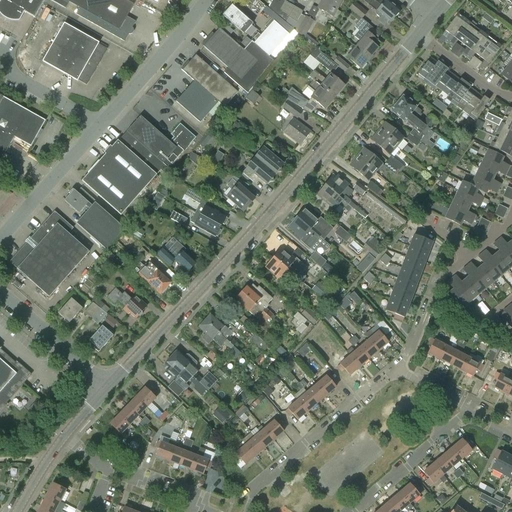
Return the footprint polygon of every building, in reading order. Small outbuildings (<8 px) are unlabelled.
[(44,0),(0,0),(0,1),(0,10),(2,12),(0,15),(2,17),(4,19),(7,20),(11,21),(12,18),(19,21),(24,12),(34,18),(44,0)] [(75,14),(124,42),(128,34),(129,34),(130,34),(131,34),(132,33),(133,32),(133,31),(133,30),(133,29),(132,28),(135,22),(126,17),(133,5),(124,0),(49,0),(65,9),(68,2),(78,8),(75,14)] [(317,9),(332,17),(331,16),(335,9),(336,10),(341,0),(323,0),(322,2),(321,1),(317,9)] [(373,0),(363,0),(364,1),(365,1),(370,5),(370,6),(376,12),(375,13),(381,18),(378,21),(385,27),(388,24),(389,24),(394,18),(374,1),(373,0)] [(373,0),(374,1),(394,18),(400,11),(386,0),(385,0),(385,1),(383,0),(373,0)] [(284,22),(298,31),(306,17),(300,14),(302,12),(286,2),(278,16),(285,22),(284,22)] [(356,15),(361,19),(366,13),(354,2),(349,9),(356,15)] [(222,16),(243,34),(252,24),(231,5),(226,11),(226,10),(225,11),(223,13),(222,14),(223,15),(222,16)] [(43,6),(37,16),(45,21),(51,10),(43,6)] [(448,44),(468,17),(466,20),(457,14),(443,32),(444,33),(445,31),(449,35),(444,41),(448,44)] [(380,34),(361,19),(356,15),(354,18),(358,22),(353,27),(358,31),(354,37),(360,42),(355,48),(369,59),(377,48),(381,44),(376,39),(380,34)] [(306,17),(298,31),(297,32),(304,36),(313,21),(306,17)] [(461,46),(474,27),(476,25),(471,21),(469,23),(466,21),(469,18),(468,17),(448,44),(452,47),(457,40),(461,44),(460,45),(461,46)] [(254,44),(269,57),(288,35),(273,21),(254,44)] [(42,62),(77,81),(77,80),(86,85),(106,49),(98,44),(98,43),(63,24),(42,62)] [(466,57),(486,30),(485,30),(483,33),(474,27),(461,46),(462,44),(467,48),(462,54),(466,57)] [(228,68),(223,73),(247,94),(275,62),(251,42),(244,50),(219,29),(203,47),(228,68)] [(478,59),(492,40),(484,34),(486,31),(486,30),(466,57),(469,60),(474,54),(479,57),(478,58),(478,59)] [(500,47),(492,40),(478,59),(479,57),(484,61),(479,67),(483,70),(503,44),(503,43),(500,47)] [(337,66),(333,62),(315,48),(309,55),(331,73),(337,66)] [(369,59),(355,48),(347,58),(360,69),(369,59)] [(180,69),(194,81),(176,102),(200,123),(218,103),(224,108),(237,93),(195,56),(189,63),(188,61),(180,69)] [(337,57),(333,62),(337,66),(343,71),(347,66),(337,57)] [(422,81),(428,86),(444,64),(439,60),(436,63),(430,58),(416,76),(416,77),(419,74),(425,78),(422,81)] [(442,91),(453,75),(447,70),(449,67),(444,64),(428,86),(433,89),(435,86),(441,91),(439,93),(439,94),(442,91)] [(511,71),(507,67),(500,75),(511,84),(511,71)] [(343,86),(330,75),(326,80),(313,70),(308,76),(313,80),(334,97),(343,86)] [(445,99),(451,103),(467,81),(462,77),(459,80),(453,75),(442,91),(448,96),(445,99)] [(334,97),(313,80),(308,86),(315,93),(311,98),(324,109),(334,97)] [(465,109),(476,93),(470,88),(472,85),(467,81),(451,103),(455,106),(456,106),(463,111),(465,109)] [(283,98),(302,109),(308,102),(291,88),(288,92),(283,97),(283,98)] [(280,94),(283,97),(288,92),(285,89),(280,94)] [(253,105),(259,97),(252,91),(245,98),(253,105)] [(473,120),(490,98),(484,94),(482,97),(476,93),(465,109),(463,111),(468,116),(473,120)] [(405,94),(398,103),(430,131),(437,122),(429,115),(422,123),(417,119),(421,115),(419,113),(421,112),(415,107),(417,105),(404,95),(405,94)] [(45,121),(2,97),(0,95),(0,161),(14,137),(30,147),(45,121)] [(436,99),(432,104),(436,107),(440,102),(436,99)] [(282,108),(297,119),(302,112),(288,101),(282,108)] [(430,131),(398,103),(391,111),(391,112),(392,111),(413,128),(409,134),(420,142),(424,145),(433,133),(430,131)] [(508,108),(503,117),(511,121),(511,109),(504,105),(504,106),(508,108)] [(140,116),(122,136),(160,170),(164,173),(195,138),(179,124),(170,135),(173,137),(169,142),(140,116)] [(511,121),(503,117),(498,127),(511,133),(511,121)] [(283,133),(300,146),(310,132),(294,119),(283,133)] [(385,123),(377,132),(396,147),(400,151),(406,143),(402,140),(403,139),(385,123)] [(235,124),(231,129),(237,134),(241,129),(235,124)] [(511,133),(498,127),(496,126),(495,125),(495,126),(496,126),(491,136),(494,137),(511,145),(511,133)] [(396,147),(377,132),(370,140),(389,155),(396,147)] [(420,142),(409,134),(405,139),(416,147),(420,142)] [(207,152),(215,142),(207,135),(199,144),(207,152)] [(160,170),(122,136),(118,141),(117,141),(81,181),(120,216),(160,170)] [(511,145),(494,137),(489,146),(485,144),(485,145),(511,157),(511,152),(510,151),(511,147),(511,145)] [(267,143),(255,158),(274,175),(283,165),(275,158),(274,156),(278,152),(267,143)] [(363,149),(356,157),(375,173),(382,164),(363,149)] [(503,158),(487,150),(483,159),(507,171),(509,166),(501,163),(503,158)] [(205,161),(190,153),(187,157),(199,168),(205,161)] [(375,173),(356,157),(349,166),(368,181),(375,173)] [(391,157),(387,161),(399,170),(402,166),(391,157)] [(274,175),(255,158),(242,173),(252,182),(256,178),(258,178),(266,185),(274,175)] [(507,171),(483,159),(478,168),(494,176),(496,171),(505,175),(507,171)] [(399,170),(387,161),(383,166),(393,174),(397,169),(398,171),(399,170)] [(494,176),(478,168),(474,177),(498,189),(500,184),(492,180),(494,176)] [(347,199),(353,193),(347,187),(348,185),(337,175),(336,177),(333,175),(325,185),(347,205),(352,209),(364,219),(367,216),(347,199)] [(232,191),(226,197),(243,212),(254,199),(244,190),(248,186),(233,177),(231,179),(232,180),(226,186),(232,191)] [(474,177),(470,186),(477,190),(485,194),(488,189),(496,193),(498,189),(474,177)] [(380,190),(370,182),(366,187),(377,195),(380,190)] [(475,194),(477,190),(470,186),(462,182),(457,191),(481,202),(486,204),(488,201),(475,194)] [(352,189),(362,196),(367,190),(357,183),(352,189)] [(347,205),(325,185),(316,195),(330,207),(334,210),(339,214),(344,209),(348,213),(352,209),(347,205)] [(502,196),(511,199),(511,196),(511,188),(506,186),(502,196)] [(94,203),(95,202),(80,188),(76,193),(73,190),(64,201),(78,214),(84,208),(87,211),(76,224),(106,250),(124,229),(94,203)] [(481,202),(457,191),(453,200),(469,208),(471,203),(483,209),(486,204),(481,202)] [(365,196),(404,224),(406,221),(368,193),(365,196)] [(197,203),(206,208),(201,217),(223,229),(225,225),(227,226),(229,221),(211,211),(215,204),(201,196),(197,203)] [(466,212),(469,208),(453,200),(448,209),(473,220),(475,222),(477,218),(474,217),(475,216),(466,212)] [(156,210),(159,205),(152,201),(149,206),(156,210)] [(498,204),(493,214),(502,218),(507,208),(498,204)] [(320,218),(319,220),(305,208),(296,218),(319,237),(322,240),(332,229),(320,218)] [(473,220),(448,209),(444,218),(460,226),(462,221),(470,225),(473,220)] [(26,243),(9,262),(17,269),(16,269),(49,297),(89,252),(68,234),(72,228),(54,212),(30,239),(29,237),(25,242),(26,243)] [(176,224),(190,232),(194,225),(180,217),(176,224)] [(220,233),(223,229),(201,217),(196,226),(219,239),(222,234),(220,233)] [(484,232),(490,222),(480,217),(475,228),(484,232)] [(319,237),(296,218),(288,227),(301,239),(300,241),(309,249),(319,237)] [(418,225),(412,221),(408,226),(415,230),(418,225)] [(345,243),(350,237),(343,230),(340,227),(334,233),(345,243)] [(140,239),(144,233),(135,228),(132,234),(140,239)] [(401,235),(398,232),(392,238),(396,241),(401,235)] [(432,242),(413,235),(409,246),(428,253),(432,242)] [(367,242),(363,247),(375,258),(380,253),(377,250),(382,244),(373,236),(367,242)] [(396,241),(392,238),(387,245),(390,248),(396,241)] [(500,238),(497,241),(511,259),(511,243),(510,242),(506,245),(500,238)] [(499,251),(495,254),(508,270),(511,266),(511,259),(497,241),(493,244),(499,251)] [(195,263),(182,251),(184,249),(176,242),(170,249),(166,253),(162,249),(156,255),(169,267),(175,261),(187,272),(195,263)] [(428,253),(409,246),(405,257),(424,264),(428,253)] [(282,248),(273,257),(296,277),(301,281),(305,277),(300,272),(298,274),(294,270),(300,262),(296,259),(295,259),(282,248)] [(293,253),(299,258),(303,253),(297,248),(293,253)] [(485,250),(481,253),(500,276),(508,270),(495,254),(491,258),(485,250)] [(325,261),(314,252),(314,253),(309,258),(320,268),(325,261)] [(139,253),(134,258),(140,263),(145,258),(139,253)] [(483,264),(479,267),(493,283),(500,276),(481,253),(478,257),(483,264)] [(391,260),(384,254),(381,257),(388,263),(391,260)] [(296,277),(273,257),(265,267),(278,279),(284,272),(300,287),(303,283),(301,281),(296,277)] [(388,263),(381,257),(379,260),(385,266),(388,263)] [(424,264),(405,257),(401,268),(420,275),(424,264)] [(140,263),(134,258),(125,267),(123,265),(120,268),(122,270),(128,276),(134,269),(139,273),(138,274),(160,295),(161,293),(162,294),(165,290),(165,289),(166,288),(161,283),(144,267),(140,263)] [(148,263),(144,267),(161,283),(166,288),(172,282),(158,269),(156,271),(148,263)] [(470,263),(466,266),(485,289),(493,283),(479,267),(476,270),(470,263)] [(104,268),(99,264),(95,268),(99,271),(100,270),(101,272),(104,268)] [(362,273),(365,269),(359,264),(356,268),(362,273)] [(468,276),(464,280),(477,295),(485,289),(466,266),(462,269),(468,276)] [(420,275),(401,268),(397,279),(416,286),(420,275)] [(374,278),(368,272),(365,276),(372,281),(374,278)] [(372,281),(365,276),(362,279),(369,284),(372,281)] [(454,276),(451,279),(470,302),(477,295),(464,280),(460,283),(454,276)] [(416,286),(397,279),(393,289),(412,297),(416,286)] [(470,302),(451,279),(447,282),(453,289),(449,293),(462,308),(470,302)] [(313,290),(325,300),(331,293),(319,282),(313,290)] [(247,286),(241,293),(269,318),(273,315),(266,309),(269,305),(267,304),(272,298),(258,286),(256,288),(253,285),(250,288),(247,286)] [(125,307),(123,310),(128,314),(130,312),(136,318),(138,316),(139,317),(142,314),(141,312),(146,307),(135,297),(131,300),(125,295),(123,297),(115,289),(107,298),(114,304),(117,300),(125,307)] [(412,297),(393,289),(389,300),(408,307),(412,297)] [(348,296),(356,306),(361,301),(353,292),(348,296)] [(269,318),(241,293),(235,299),(237,302),(234,305),(240,310),(243,307),(256,319),(259,315),(266,322),(269,318)] [(109,310),(102,304),(103,304),(95,297),(91,302),(92,303),(99,308),(106,313),(109,310)] [(58,313),(69,323),(82,308),(71,299),(58,313)] [(408,307),(389,300),(385,311),(394,315),(393,319),(402,322),(401,322),(402,323),(408,307)] [(90,318),(99,308),(92,303),(84,313),(90,318)] [(301,314),(312,325),(319,318),(307,307),(301,314)] [(106,313),(99,308),(90,318),(97,325),(107,314),(106,313)] [(511,314),(507,308),(503,311),(509,318),(505,321),(511,329),(511,314)] [(307,321),(297,312),(292,317),(294,319),(290,323),(296,328),(295,330),(300,335),(307,328),(304,325),(307,321)] [(211,314),(205,321),(233,346),(236,343),(229,337),(232,334),(224,326),(227,323),(221,317),(218,320),(211,314)] [(374,314),(370,317),(377,325),(381,322),(374,314)] [(117,322),(113,319),(108,325),(113,328),(117,322)] [(233,346),(205,321),(199,327),(205,333),(201,338),(208,344),(212,339),(221,347),(224,344),(230,349),(227,352),(235,359),(240,353),(233,346)] [(386,334),(390,331),(381,321),(381,322),(377,325),(386,334)] [(377,325),(364,335),(368,340),(378,351),(387,343),(382,337),(386,334),(377,325)] [(93,348),(98,352),(99,351),(113,336),(102,326),(88,341),(95,347),(93,348)] [(249,340),(260,350),(265,344),(254,334),(249,340)] [(445,346),(431,339),(427,345),(431,346),(427,354),(438,359),(445,346)] [(368,340),(359,348),(368,359),(378,351),(368,340)] [(450,365),(456,352),(451,349),(452,346),(452,343),(448,342),(446,347),(445,346),(438,359),(450,365)] [(303,359),(312,350),(306,344),(297,353),(303,359)] [(276,351),(282,357),(286,352),(280,346),(276,351)] [(351,348),(346,352),(349,356),(359,368),(368,359),(359,348),(354,352),(351,348)] [(221,358),(212,349),(206,356),(215,364),(221,358)] [(177,350),(171,357),(199,383),(206,389),(208,391),(217,381),(208,372),(202,380),(195,374),(199,370),(195,367),(196,366),(196,365),(196,364),(196,363),(188,355),(185,355),(185,356),(184,356),(177,350)] [(24,380),(29,375),(15,363),(14,364),(0,351),(0,411),(6,405),(3,403),(23,380),(24,380)] [(491,351),(486,361),(491,363),(496,354),(491,351)] [(468,358),(456,352),(450,365),(461,371),(468,358)] [(479,372),(482,366),(473,361),(475,357),(469,354),(468,358),(461,371),(472,377),(476,370),(479,372)] [(349,356),(336,367),(341,372),(344,370),(349,376),(359,368),(349,356)] [(171,357),(165,364),(171,370),(169,373),(175,379),(167,387),(178,397),(184,390),(182,388),(189,381),(195,387),(193,389),(201,396),(206,389),(199,383),(171,357)] [(244,369),(238,376),(241,379),(247,372),(244,369)] [(504,393),(511,380),(511,378),(511,373),(509,372),(506,378),(496,373),(493,379),(497,381),(493,388),(504,393)] [(329,374),(316,385),(326,396),(335,388),(330,382),(333,379),(329,374)] [(267,384),(267,385),(271,389),(276,385),(280,381),(275,376),(267,384)] [(273,391),(271,389),(267,385),(262,390),(267,396),(273,391)] [(316,385),(306,393),(316,404),(326,396),(316,385)] [(144,388),(136,397),(146,408),(158,395),(153,391),(150,394),(144,388)] [(249,397),(244,393),(239,398),(244,402),(249,397)] [(306,393),(297,401),(307,412),(316,404),(306,393)] [(136,397),(127,406),(138,417),(146,408),(136,397)] [(29,409),(35,415),(44,405),(37,399),(29,409)] [(307,412),(297,401),(284,412),(289,417),(292,414),(297,420),(307,412)] [(127,406),(118,415),(129,426),(138,417),(127,406)] [(222,411),(218,409),(212,415),(222,424),(230,415),(224,409),(222,411)] [(129,426),(118,415),(110,424),(115,430),(112,433),(117,438),(129,426)] [(236,418),(227,426),(230,430),(239,422),(236,418)] [(277,418),(264,429),(273,440),(283,432),(278,426),(281,423),(277,418)] [(264,429),(254,437),(264,448),(273,440),(264,429)] [(246,437),(241,441),(242,443),(245,445),(254,457),(264,448),(254,437),(250,441),(246,437)] [(157,441),(154,448),(158,449),(155,457),(167,461),(172,447),(173,447),(175,442),(170,439),(167,445),(157,441)] [(461,440),(452,448),(461,459),(474,448),(470,443),(466,446),(461,440)] [(241,449),(232,456),(236,462),(240,459),(245,465),(254,457),(245,445),(241,449)] [(172,447),(167,461),(179,466),(184,452),(173,447),(172,447)] [(196,456),(191,470),(202,475),(205,467),(209,469),(211,462),(215,454),(205,450),(200,448),(197,456),(196,456)] [(452,448),(442,456),(452,467),(461,459),(452,448)] [(496,460),(491,469),(502,475),(511,457),(496,449),(496,450),(497,450),(492,459),(496,460)] [(184,452),(179,466),(191,470),(196,456),(184,452)] [(442,456),(433,464),(442,476),(452,467),(442,456)] [(511,457),(502,475),(511,480),(511,457)] [(442,476),(433,464),(423,472),(428,478),(425,481),(429,486),(438,479),(442,483),(446,480),(442,476)] [(52,484),(46,495),(60,502),(67,487),(61,484),(59,488),(52,484)] [(409,484),(400,492),(409,504),(422,493),(417,488),(414,490),(409,484)] [(79,502),(84,504),(88,494),(83,492),(79,502)] [(409,504),(400,492),(390,501),(400,511),(404,508),(407,511),(412,508),(409,504)] [(46,495),(41,506),(52,511),(54,511),(60,502),(46,495)] [(437,501),(441,506),(446,502),(442,497),(437,501)] [(399,511),(400,511),(390,501),(381,509),(383,511),(399,511)]
